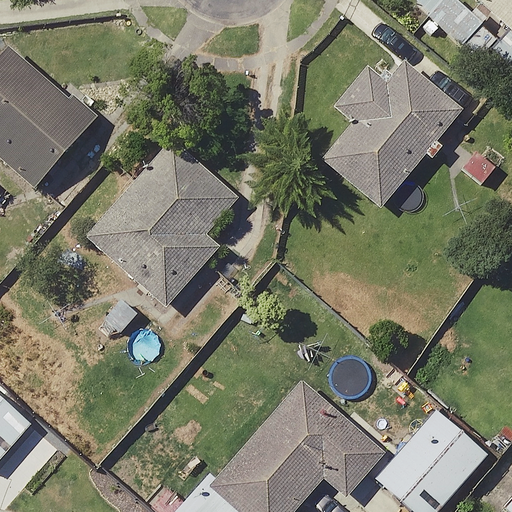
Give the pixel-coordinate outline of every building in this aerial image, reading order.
[(484,27),(452,0),(445,0),(428,20),(463,51),(484,27)] [(511,0),(470,0),(511,36),(511,0)] [(0,61),(0,160),(36,193),(100,120),(75,98),(69,104),(9,51),(0,61)] [(323,162),(381,213),(469,112),(403,54),(380,79),(368,69),(333,110),(353,127),(323,162)] [(175,146),(87,241),(164,312),(221,251),(208,239),(240,205),(175,146)] [(338,511),(385,456),(303,387),(214,492),(237,511),(338,511)] [(0,465),(34,427),(0,397),(0,465)] [(441,511),(488,457),(437,415),(376,486),(406,511),(441,511)]
